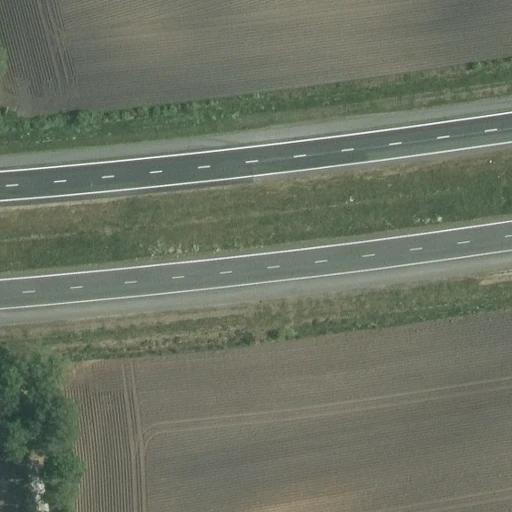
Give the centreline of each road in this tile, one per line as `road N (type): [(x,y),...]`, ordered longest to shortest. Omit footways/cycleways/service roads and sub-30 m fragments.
road 1 (motorway): [(511,119),(337,147),(0,177)]
road 2 (motorway): [(0,285),(309,263),(511,232)]
